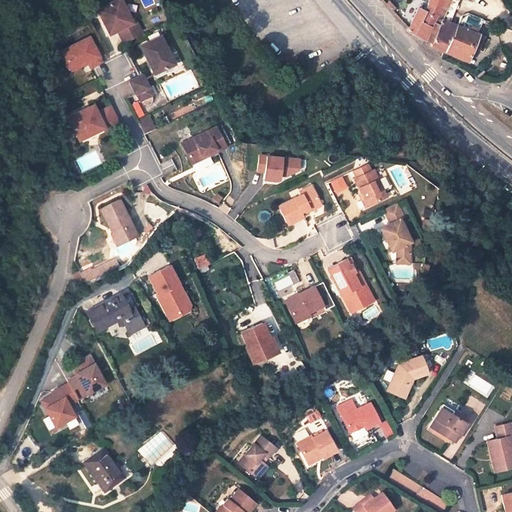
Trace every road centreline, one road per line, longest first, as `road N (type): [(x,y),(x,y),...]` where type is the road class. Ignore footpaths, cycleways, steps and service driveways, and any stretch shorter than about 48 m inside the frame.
road 1 (residential): [(139,160),(57,206),(58,291),(0,439)]
road 2 (primary): [(337,0),(410,80),(511,171)]
road 3 (residential): [(139,160),(158,190),(211,215),(250,249),(273,256),(337,233)]
road 4 (residential): [(465,511),(461,478),(400,445),(333,476),(303,511)]
road 5 (unknown): [(458,322),(467,348),(409,446)]
